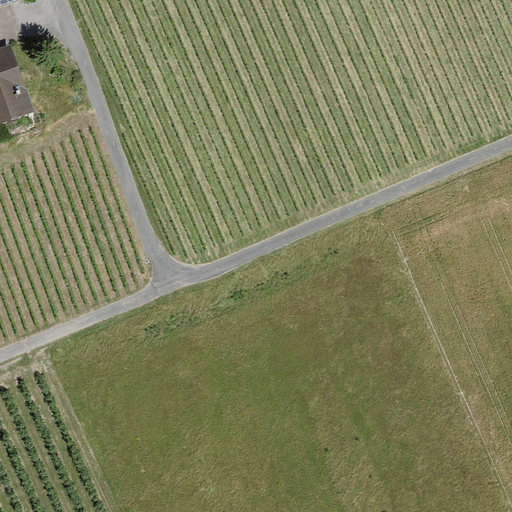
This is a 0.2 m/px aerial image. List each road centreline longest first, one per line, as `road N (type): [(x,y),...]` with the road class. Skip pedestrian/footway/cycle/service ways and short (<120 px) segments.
road 1 (unclassified): [(511,141),(168,286)]
road 2 (unclassified): [(168,286),(62,0)]
road 3 (unclassified): [(168,286),(0,357)]
